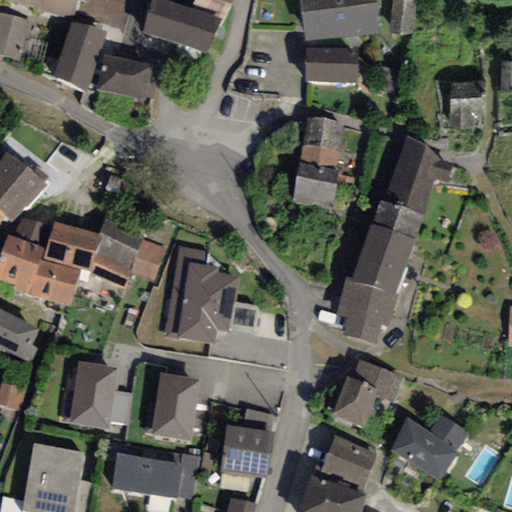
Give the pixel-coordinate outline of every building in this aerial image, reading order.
[(0,0),(0,2),(73,22),(79,0),(0,0)] [(374,0),(300,0),(304,36),(377,29),(374,0)] [(414,0),(390,0),(388,32),(412,33),(414,0)] [(217,21),(154,3),(143,38),(207,56),(217,21)] [(0,15),(0,57),(21,63),(31,24),(0,15)] [(55,89),(89,100),(109,41),(76,30),(55,89)] [(357,55),(305,56),(306,87),(357,86),(357,55)] [(511,59),(501,59),(499,89),(511,89),(511,59)] [(153,71),(103,60),(95,95),(145,106),(153,71)] [(481,81),(446,81),(447,128),(472,127),(472,114),(482,114),(481,81)] [(348,129),(306,121),(291,205),(332,212),(348,129)] [(386,208),(422,219),(434,182),(448,187),(453,170),(408,141),(386,208)] [(45,190),(0,154),(0,216),(5,220),(13,227),(24,212),(27,214),(45,190)] [(370,230),(414,244),(422,219),(386,208),(377,206),(370,230)] [(52,231),(22,221),(14,244),(8,242),(0,264),(0,284),(16,290),(14,295),(29,300),(42,263),(52,231)] [(105,223),(99,239),(102,240),(88,275),(124,289),(132,268),(142,242),(143,238),(105,223)] [(53,226),(52,231),(42,263),(82,274),(88,275),(102,240),(99,239),(53,226)] [(414,244),(370,230),(353,284),(346,281),(334,319),(351,324),(345,344),(375,354),(383,327),(388,329),(414,244)] [(165,251),(142,242),(132,268),(138,270),(136,274),(149,279),(151,274),(156,276),(165,251)] [(209,256),(179,251),(164,340),(215,349),(218,334),(229,336),(239,280),(216,276),(217,271),(207,269),(209,256)] [(82,274),(42,263),(29,300),(69,309),(82,274)] [(42,337),(0,316),(0,351),(28,365),(42,337)] [(117,370),(77,365),(74,392),(67,391),(63,425),(71,426),(70,429),(108,434),(117,370)] [(357,386),(346,382),(331,420),(365,433),(378,398),(395,404),(403,381),(365,367),(357,386)] [(198,383),(159,378),(155,405),(149,404),(144,437),(152,438),(151,441),(189,447),(198,383)] [(6,388),(0,407),(0,408),(20,414),(26,394),(6,388)] [(429,436),(407,424),(389,457),(440,486),(469,434),(439,418),(429,436)] [(273,438),(226,431),(219,477),(267,484),(273,438)] [(376,455),(334,440),(317,488),(311,486),(301,511),(362,511),(366,501),(361,499),(376,455)] [(73,511),(82,458),(32,450),(21,511),(73,511)] [(183,468),(178,498),(194,501),(200,459),(181,456),(180,468),(183,468)] [(183,468),(180,468),(117,458),(111,494),(177,504),(178,498),(183,468)] [(255,511),(256,508),(230,503),(227,511),(255,511)]
